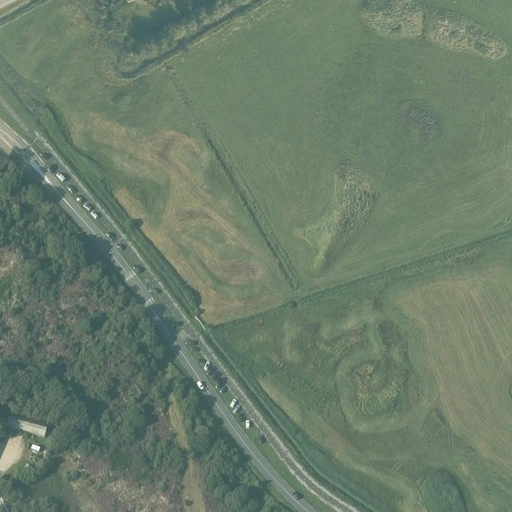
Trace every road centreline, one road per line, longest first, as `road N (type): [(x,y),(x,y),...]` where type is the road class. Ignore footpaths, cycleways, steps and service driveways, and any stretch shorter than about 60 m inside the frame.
road 1 (secondary): [(305,511),(238,437),(72,210)]
road 2 (track): [(188,511),(167,406),(166,355),(175,343)]
